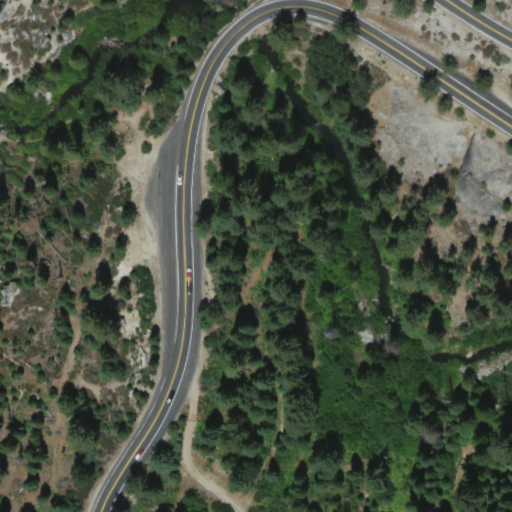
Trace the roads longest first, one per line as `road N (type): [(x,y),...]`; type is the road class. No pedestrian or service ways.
road 1 (secondary): [(99,511),(163,400),(180,347),(183,148),(217,51),(261,13),(286,5),(316,9),(351,23),(511,128),(478,25),(442,0)]
road 2 (residential): [(174,370),(191,394),(186,469),(232,511)]
